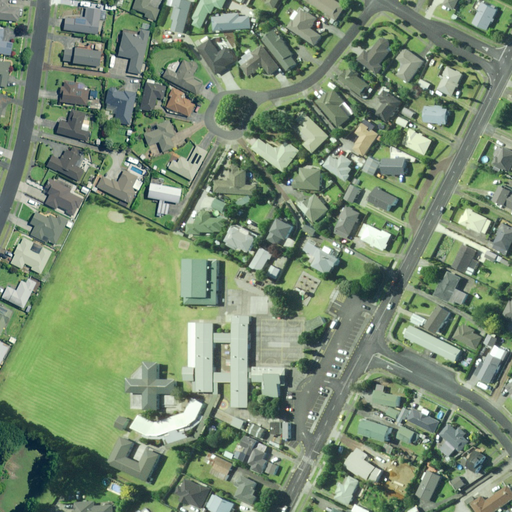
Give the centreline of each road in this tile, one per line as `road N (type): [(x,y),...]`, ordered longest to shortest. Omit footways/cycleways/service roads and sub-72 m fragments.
road 1 (residential): [(363,347),(506,67)]
road 2 (residential): [(0,219),(25,134),(44,0)]
road 3 (tertiary): [(281,511),(363,347)]
road 4 (residential): [(511,443),(480,409),(363,347)]
road 5 (residential): [(257,97),(309,82),(376,0)]
road 6 (residential): [(506,67),(387,0)]
road 7 (residential): [(257,97),(242,130),(221,133),(208,114),(218,97),(245,93)]
